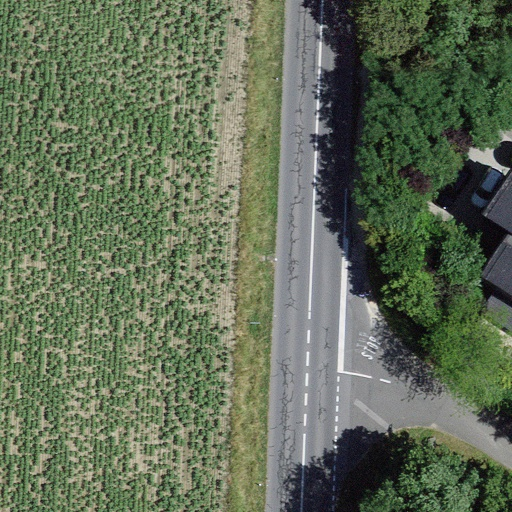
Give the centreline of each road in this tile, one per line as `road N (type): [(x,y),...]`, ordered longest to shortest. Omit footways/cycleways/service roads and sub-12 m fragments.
road 1 (secondary): [(323,0),(310,350)]
road 2 (residential): [(310,350),(511,460)]
road 3 (secondary): [(310,350),(304,511)]
